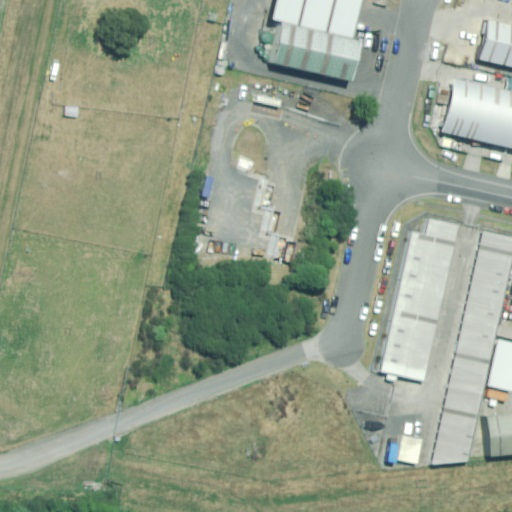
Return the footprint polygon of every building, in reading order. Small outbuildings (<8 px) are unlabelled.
[(356,0),(263,0),(259,18),(347,39),(356,0)] [(511,21),(486,15),(475,58),(511,66),(511,21)] [(359,43),(276,23),(267,62),(350,82),(359,43)] [(511,90),(449,76),(434,135),(511,153),(511,90)] [(454,242),(409,231),(375,372),(420,383),(454,242)] [(511,246),(511,239),(477,231),(423,465),(461,460),(511,246)] [(511,382),(511,343),(498,340),(487,386),(510,391),(511,382)] [(511,410),(476,415),(480,459),(511,455),(511,410)]
